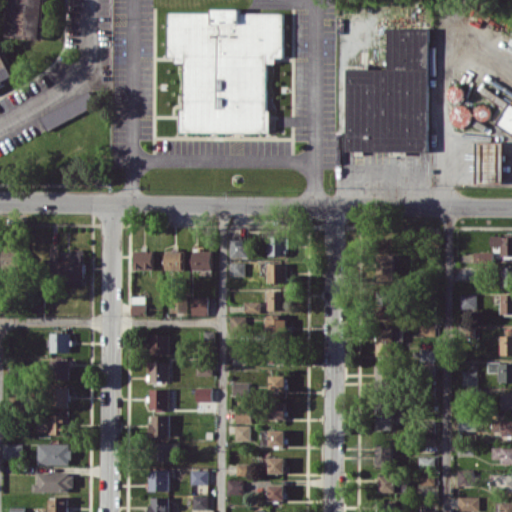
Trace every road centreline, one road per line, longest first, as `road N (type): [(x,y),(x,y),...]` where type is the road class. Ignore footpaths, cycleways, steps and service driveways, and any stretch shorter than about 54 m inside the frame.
road 1 (tertiary): [(0,203),(511,206)]
road 2 (residential): [(111,204),(109,511)]
road 3 (residential): [(336,206),(333,511)]
road 4 (residential): [(89,0),(89,73),(0,120)]
